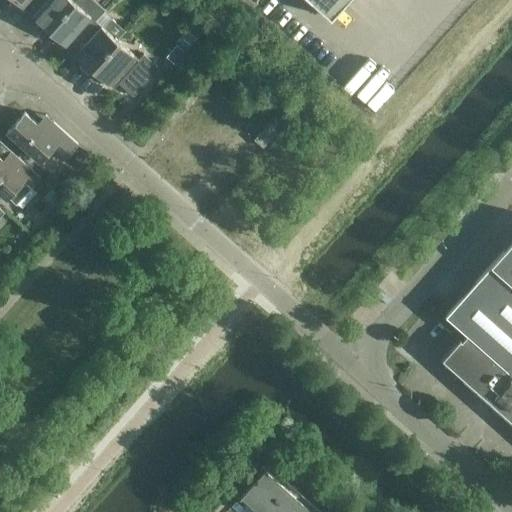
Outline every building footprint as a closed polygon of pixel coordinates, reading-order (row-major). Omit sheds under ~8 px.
[(4,0),(10,5),(14,0),(15,0),(28,11),(37,0),(4,0)] [(37,0),(28,11),(41,22),(36,28),(45,36),(75,2),(76,0),(37,0)] [(71,49),(96,21),(106,10),(95,0),(76,0),(75,2),(45,36),(54,43),(58,38),(71,49)] [(311,0),(332,18),(348,0),(311,0)] [(96,21),(71,49),(84,61),(79,66),(88,74),(118,40),(125,32),(112,19),(104,28),(96,21)] [(118,40),(88,74),(96,82),(101,77),(114,88),(119,83),(134,96),(159,68),(144,54),(139,59),(118,40)] [(246,136),(258,146),(287,114),(275,103),(246,136)] [(63,160),(78,144),(54,122),(46,131),(25,112),(8,132),(40,161),(51,149),(63,160)] [(0,156),(0,191),(7,198),(23,179),(31,186),(39,177),(15,155),(8,164),(0,156)] [(511,238),(490,263),(445,313),(466,333),(461,338),(459,337),(440,358),(466,381),(502,342),(511,351),(511,238)] [(511,351),(502,342),(466,381),(511,421),(511,351)] [(315,511),(266,467),(240,497),(256,511),(315,511)]
